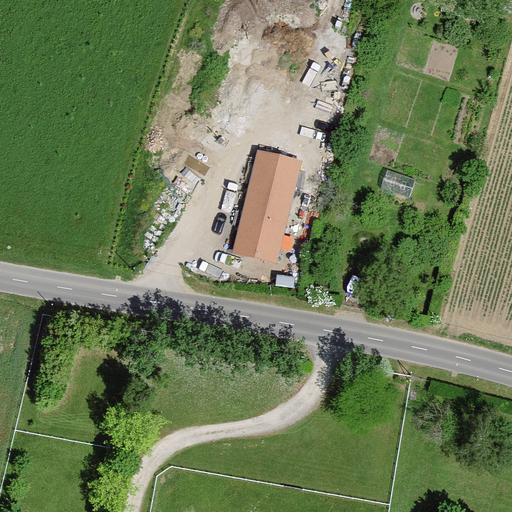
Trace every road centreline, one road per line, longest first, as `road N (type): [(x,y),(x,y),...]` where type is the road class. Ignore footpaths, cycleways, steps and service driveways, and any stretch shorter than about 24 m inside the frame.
road 1 (tertiary): [(0,276),(364,337),(511,371)]
road 2 (track): [(332,332),(308,401),(263,424),(162,444),(138,477),(132,511)]
